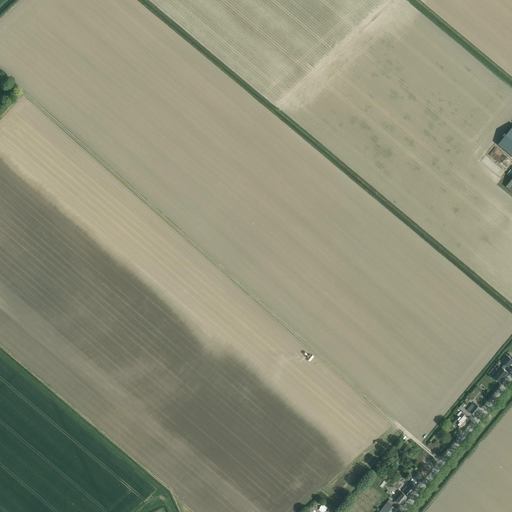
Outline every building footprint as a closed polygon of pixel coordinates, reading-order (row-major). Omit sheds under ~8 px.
[(511,127),(498,144),(511,155),(511,127)] [(508,372),(502,367),(493,377),(500,382),(508,372)] [(485,385),(483,387),(491,395),(494,392),(485,385)] [(467,410),(463,407),(466,404),(464,402),(461,406),(459,408),(461,410),(469,417),(472,413),(474,415),(480,408),(477,404),(475,406),(472,403),(467,409),(468,410),(467,410)] [(468,418),(460,411),(457,415),(459,416),(454,423),(457,425),(461,429),(469,419),(468,418)] [(409,496),(416,486),(410,481),(402,490),(409,496)] [(401,504),(407,496),(401,491),(395,499),(401,504)] [(396,511),(398,510),(392,505),(394,503),(390,499),(379,511),(378,511),(379,511),(378,511),(396,511)]
